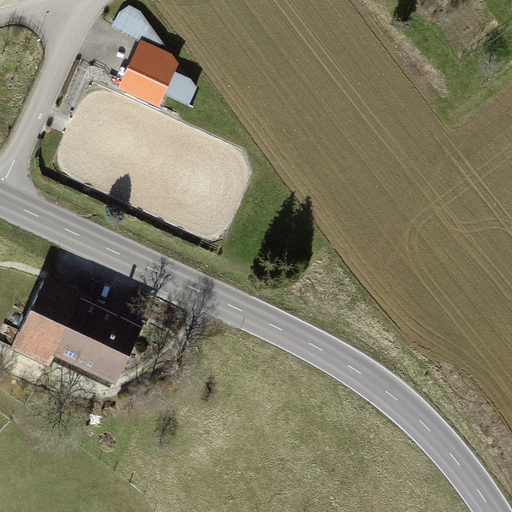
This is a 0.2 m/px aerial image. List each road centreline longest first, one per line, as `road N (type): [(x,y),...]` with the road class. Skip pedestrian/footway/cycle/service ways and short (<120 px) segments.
road 1 (primary): [(0,196),(365,374),(425,424),(494,511)]
road 2 (unclassified): [(0,194),(87,0)]
